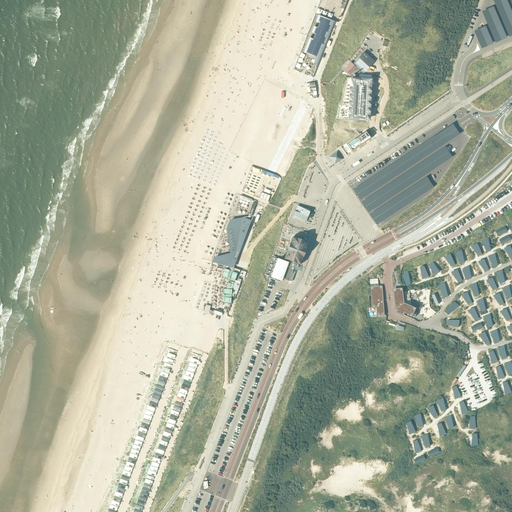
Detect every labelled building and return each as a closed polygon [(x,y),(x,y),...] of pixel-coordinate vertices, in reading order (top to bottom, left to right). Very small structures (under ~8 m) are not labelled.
[(321,0),(317,14),(333,20),(340,22),(348,0),(321,0)] [(311,37),(306,49),(308,50),(309,52),(310,53),(317,56),(320,57),(321,58),(329,38),(328,38),(329,36),(329,37),(333,27),(332,27),(334,21),(335,21),(335,22),(335,21),(319,15),(317,21),(320,22),(318,28),(315,26),(313,32),(316,33),(313,39),(311,37)] [(344,69),(351,75),(352,74),(354,75),(359,73),(361,71),(360,70),(361,68),(365,72),(375,61),(364,52),(353,64),(350,62),(344,69)] [(351,78),(349,117),(369,118),(370,79),(351,78)] [(307,91),(316,91),(316,82),(307,82),(307,91)] [(289,95),(256,167),(279,178),(311,105),(289,95)] [(367,130),(347,144),(352,151),(372,138),(367,130)] [(330,157),(335,164),(341,159),(337,152),(330,157)] [(256,167),(243,192),(269,202),(279,178),(256,167)] [(249,221),(256,204),(253,203),(247,220),(249,221)] [(294,216),(305,221),(309,211),(297,206),(295,213),(294,216)] [(341,207),(337,210),(350,231),(355,228),(341,207)] [(214,259),(213,262),(228,266),(233,267),(236,259),(235,258),(237,253),(238,253),(250,222),(242,219),(231,221),(227,230),(231,252),(230,255),(214,259)] [(293,239),(286,260),(299,264),(306,244),(293,239)] [(486,239),(482,241),(487,252),(491,250),(486,239)] [(478,244),(474,245),(479,257),(483,255),(478,244)] [(459,251),(455,253),(460,264),(464,262),(459,251)] [(449,253),(445,254),(450,266),(454,264),(449,253)] [(493,254),(489,256),(494,267),(498,266),(493,254)] [(282,278),(289,281),(294,269),(297,267),(298,267),(299,264),(286,260),(285,262),(276,259),(269,278),(281,282),(282,278)] [(484,259),(480,261),(485,272),(489,270),(484,259)] [(433,262),(429,264),(434,275),(438,273),(433,262)] [(423,265),(419,267),(424,278),(428,276),(423,265)] [(466,267),(462,268),(467,280),(471,278),(466,267)] [(457,269),(453,271),(458,282),(462,280),(457,269)] [(235,284),(236,271),(224,270),(223,277),(229,278),(229,282),(227,282),(227,288),(224,288),(223,302),(231,302),(232,290),(238,290),(239,284),(235,284)] [(500,270),(496,272),(501,283),(505,282),(500,270)] [(405,273),(401,275),(406,287),(410,285),(405,273)] [(493,277),(489,279),(494,290),(498,289),(493,277)] [(474,284),(470,286),(475,297),(479,295),(474,284)] [(443,285),(439,287),(444,298),(448,296),(443,285)] [(384,315),(383,301),(382,301),(381,287),(378,287),(378,286),(382,286),(370,286),(372,308),(376,308),(376,316),(384,315)] [(507,286),(503,288),(508,299),(511,298),(507,286)] [(399,291),(399,289),(396,290),(396,292),(393,292),(394,300),(395,309),(396,312),(403,315),(404,313),(414,317),(416,313),(414,312),(415,308),(403,303),(402,291),(399,291)] [(467,292),(463,294),(468,305),(472,303),(467,292)] [(436,293),(432,295),(435,303),(440,301),(436,293)] [(500,293),(496,294),(501,306),(505,304),(500,293)] [(481,299),(477,301),(482,312),(486,310),(481,299)] [(452,302),(444,311),(448,314),(455,305),(452,302)] [(203,311),(221,315),(222,312),(210,310),(211,306),(206,305),(206,307),(203,307),(203,311)] [(474,307),(470,309),(475,320),(479,318),(474,307)] [(506,308),(502,310),(507,321),(511,319),(506,308)] [(488,315),(484,316),(489,328),(493,326),(488,315)] [(405,326),(387,321),(386,327),(404,332),(405,326)] [(494,330),(490,332),(495,343),(499,341),(494,330)] [(484,331),(480,333),(485,344),(489,342),(484,331)] [(502,347),(498,348),(503,360),(507,358),(502,347)] [(493,350),(489,352),(493,363),(498,361),(493,350)] [(196,369),(198,360),(190,359),(188,371),(193,372),(194,369),(196,369)] [(500,366),(495,368),(500,379),(504,377),(500,366)] [(157,408),(167,374),(160,371),(150,406),(157,408)] [(181,388),(188,389),(190,382),(186,381),(186,379),(188,379),(188,377),(184,376),(181,388)] [(506,381),(502,383),(507,394),(511,392),(506,381)] [(456,386),(452,388),(457,399),(461,397),(456,386)] [(178,388),(160,445),(158,444),(156,452),(163,454),(168,438),(170,438),(182,399),(183,399),(186,391),(178,388)] [(441,399),(437,401),(441,412),(446,410),(441,399)] [(463,401),(459,403),(464,414),(468,412),(463,401)] [(433,405),(429,407),(434,418),(438,416),(433,405)] [(149,425),(154,413),(147,410),(142,422),(149,425)] [(418,415),(414,417),(419,428),(423,426),(418,415)] [(448,417),(444,418),(449,429),(453,428),(448,417)] [(410,421),(406,423),(411,434),(415,432),(410,421)] [(109,511),(117,511),(148,425),(140,423),(109,511)] [(441,423),(437,425),(442,436),(446,434),(441,423)] [(425,435),(421,437),(426,448),(430,446),(425,435)] [(417,440),(413,442),(417,453),(421,451),(417,440)] [(153,452),(134,511),(139,511),(141,510),(142,511),(144,507),(158,463),(159,464),(162,455),(153,452)]
